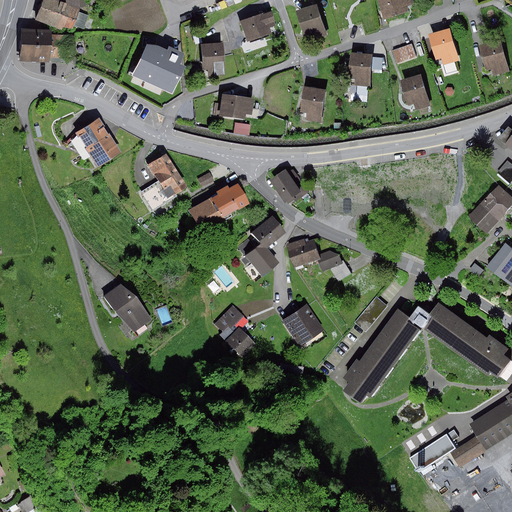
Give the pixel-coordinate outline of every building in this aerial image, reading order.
[(76,0),(37,0),(30,21),(66,34),(77,10),(76,0)] [(417,0),(386,0),(393,20),(421,11),(417,0)] [(327,4),(303,12),(311,37),(335,29),(327,4)] [(268,12),(236,23),(243,43),(268,35),(266,29),(273,27),(268,12)] [(57,31),(23,31),(22,62),(72,62),(73,37),(57,37),(57,31)] [(457,31),(437,36),(443,59),(449,57),(451,65),(464,62),(457,31)] [(511,66),(507,38),(485,42),(490,69),(498,68),(499,74),(511,71),(511,66)] [(159,51),(139,42),(123,76),(165,95),(178,67),(173,65),(178,54),(162,46),(159,51)] [(415,44),(394,49),(398,64),(419,59),(415,44)] [(220,45),(196,46),(197,67),(205,67),(206,75),(221,75),(220,45)] [(380,58),(360,55),(357,77),(364,78),(363,84),(376,86),(380,58)] [(430,78),(409,82),(413,106),(420,105),(421,109),(435,106),(430,78)] [(325,92),(304,89),(300,111),(306,112),(304,119),(320,122),(325,92)] [(259,99),(218,95),(215,117),(248,121),(249,116),(257,117),(259,99)] [(119,153),(97,119),(66,139),(80,160),(89,158),(96,168),(119,153)] [(370,163),(321,170),(326,207),(369,200),(368,190),(378,189),(377,179),(389,177),(391,191),(411,188),(409,173),(414,172),(417,190),(449,185),(445,160),(428,163),(426,153),(370,161),(370,163)] [(159,183),(144,191),(155,209),(190,188),(172,156),(151,168),(159,183)] [(452,172),(468,170),(466,156),(451,157),(452,172)] [(511,163),(500,176),(511,185),(511,163)] [(295,171),(277,183),(291,205),(309,194),(295,171)] [(451,178),(453,199),(472,198),(471,177),(451,178)] [(245,180),(194,212),(207,233),(258,201),(245,180)] [(511,193),(503,186),(476,218),(495,234),(511,214),(511,193)] [(287,232),(273,215),(253,231),(262,242),(246,255),(262,275),(278,262),(267,249),(287,232)] [(320,239),(293,249),(300,267),(323,259),(326,268),(345,261),(340,248),(325,254),(320,239)] [(511,246),(510,244),(493,267),(511,281),(511,246)] [(348,263),(334,271),(341,283),(355,275),(348,263)] [(121,282),(105,296),(136,333),(152,319),(121,282)] [(355,382),(350,389),(372,405),(430,325),(507,381),(511,373),(511,349),(445,301),(440,308),(428,305),(425,316),(401,309),(369,360),(361,357),(347,377),(355,382)] [(245,318),(234,307),(214,328),(225,339),(245,318)] [(311,308),(288,323),(304,346),(327,331),(311,308)] [(258,349),(241,332),(220,353),(237,370),(258,349)] [(476,434),(453,449),(463,465),(511,433),(511,395),(469,423),(476,434)] [(428,425),(403,441),(409,450),(434,434),(428,425)]
